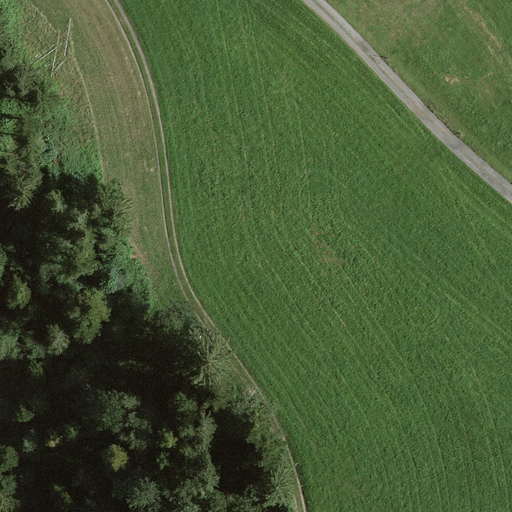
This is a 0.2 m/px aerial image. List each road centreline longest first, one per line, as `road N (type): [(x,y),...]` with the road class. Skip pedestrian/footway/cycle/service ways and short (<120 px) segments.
road 1 (track): [(304,511),(275,425),(193,306),(174,253),(143,67),(107,0)]
road 2 (track): [(511,196),(453,148),(312,0)]
